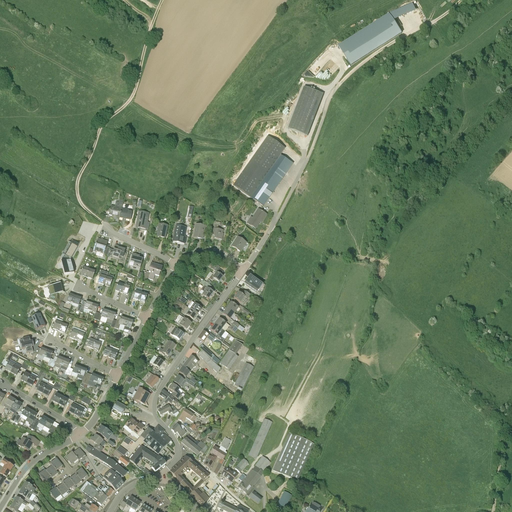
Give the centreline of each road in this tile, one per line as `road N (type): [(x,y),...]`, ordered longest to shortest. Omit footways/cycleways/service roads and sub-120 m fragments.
road 1 (unclassified): [(242,271),(300,173),(336,86),(427,24)]
road 2 (track): [(103,223),(81,204),(77,181),(100,126),(130,99),(161,0)]
road 3 (residential): [(177,447),(156,418),(155,396),(242,271)]
